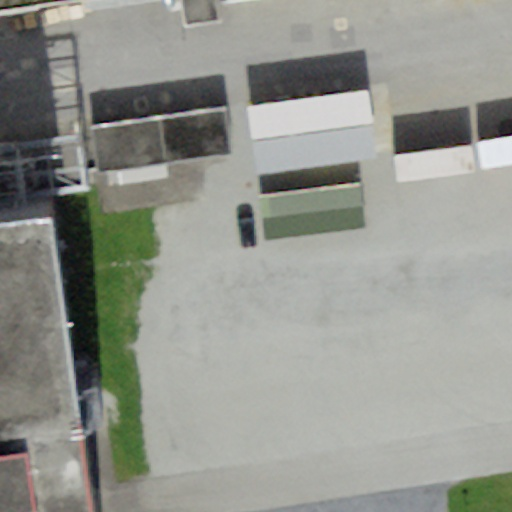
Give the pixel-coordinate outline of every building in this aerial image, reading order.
[(0,0),(0,8),(55,0),(0,0)] [(367,89),(248,110),(259,175),(378,153),(367,89)] [(227,109),(96,129),(103,175),(234,154),(227,109)] [(360,186),(258,200),(264,244),(366,230),(360,186)] [(0,511),(91,511),(48,202),(0,208),(0,511)]
